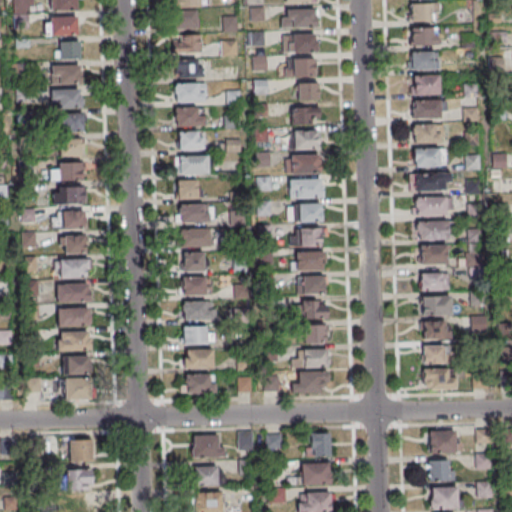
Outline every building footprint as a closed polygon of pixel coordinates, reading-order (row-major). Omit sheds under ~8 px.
[(47,0),(48,10),(75,10),(75,0),(47,0)] [(408,21),(431,21),(431,3),(408,3),(408,21)] [(316,7),(280,7),(280,26),(316,26),(316,7)] [(196,28),(196,12),(172,12),(172,28),(196,28)] [(222,31),(236,30),(235,15),(221,16),(222,31)] [(77,17),(43,17),(43,35),(77,35),(77,17)] [(408,27),(408,45),(436,45),(436,27),(408,27)] [(263,45),(263,32),(249,32),(249,45),(263,45)] [(316,34),(284,34),(284,51),(316,51),(316,34)] [(172,35),(172,52),(200,52),(200,35),(172,35)] [(221,55),(235,54),(235,40),(220,41),(221,55)] [(79,58),(79,42),(57,42),(57,58),(79,58)] [(433,51),(408,51),(408,69),(433,69),(433,51)] [(283,76),(313,76),(313,59),(283,59),(283,76)] [(173,60),(173,76),(203,76),(203,60),(173,60)] [(80,84),(80,65),(49,65),(49,84),(80,84)] [(439,95),(439,75),(411,75),(411,95),(439,95)] [(172,101),(203,101),(203,82),(172,82),(172,101)] [(318,83),(295,83),(295,98),(318,98),(318,83)] [(81,107),(81,89),(49,89),(49,107),(81,107)] [(225,104),(240,104),(239,90),(225,90),(225,104)] [(411,118),(439,118),(439,99),(411,99),(411,118)] [(173,125),(203,125),(203,107),(173,107),(173,125)] [(290,107),(290,122),(318,122),(318,107),(290,107)] [(474,107),(462,107),(462,120),(474,120),(474,107)] [(82,130),(82,114),(57,114),(57,130),(82,130)] [(222,127),(239,127),(239,115),(222,115),(222,127)] [(441,125),(411,125),(411,142),(441,142),(441,125)] [(318,149),(317,130),(291,131),(291,149),(318,149)] [(202,131),(176,131),(176,149),(202,149),(202,131)] [(57,156),(80,156),(80,139),(57,139),(57,156)] [(444,166),(444,148),(412,148),(412,166),(444,166)] [(174,155),(174,174),(207,174),(207,155),(174,155)] [(318,155),(284,155),(284,173),(318,173),(318,155)] [(49,179),(81,179),(81,162),(49,162),(49,179)] [(450,182),(450,174),(413,174),(413,191),(444,191),(444,182),(450,182)] [(200,179),(173,179),(173,197),(200,197),(200,179)] [(321,197),(321,179),(287,179),(287,197),(321,197)] [(82,187),(49,187),(49,203),(82,203),(82,187)] [(445,215),(445,197),(412,197),(412,215),(445,215)] [(287,221),(320,221),(320,203),(288,203),(287,221)] [(211,221),(211,204),(176,204),(176,221),(211,221)] [(52,228),(84,228),(84,211),(52,211),(52,228)] [(415,239),(449,239),(449,221),(415,221),(415,239)] [(294,245),(320,245),(320,227),(294,227),(294,245)] [(178,246),(208,246),(208,229),(178,229),(178,246)] [(58,236),(58,252),(84,252),(84,236),(58,236)] [(416,264),(445,264),(445,245),(416,245),(416,264)] [(290,269),(323,269),(323,251),(290,251),(290,269)] [(178,252),(178,271),(203,271),(203,252),(178,252)] [(87,277),(87,259),(53,259),(53,277),(87,277)] [(419,272),(419,291),(447,291),(447,272),(419,272)] [(301,275),(301,294),(324,294),(324,275),(301,275)] [(208,295),(208,277),(178,277),(178,295),(208,295)] [(88,284),(54,284),(54,301),(88,301),(88,284)] [(449,315),(449,296),(419,296),(419,315),(449,315)] [(301,300),(301,318),(325,318),(325,300),(301,300)] [(179,318),(211,318),(211,301),(179,301),(179,318)] [(54,308),(54,326),(89,325),(88,307),(54,308)] [(420,339),(447,339),(447,321),(420,321),(420,339)] [(302,343),(324,343),(324,325),(302,325),(302,343)] [(180,326),(180,343),(211,343),(211,326),(180,326)] [(0,342),(11,343),(11,330),(0,329),(0,342)] [(55,331),(55,349),(89,349),(89,331),(55,331)] [(442,344),(421,344),(421,363),(442,363),(442,344)] [(182,368),(211,368),(211,349),(182,349),(182,368)] [(327,367),(327,349),(301,349),(301,367),(327,367)] [(88,373),(88,356),(61,356),(61,373),(88,373)] [(421,368),(421,389),(455,389),(455,377),(446,377),(446,368),(421,368)] [(290,393),(322,393),(322,371),(290,371),(290,393)] [(214,393),(214,374),(184,374),(184,393),(214,393)] [(473,387),(485,387),(485,376),(473,376),(473,387)] [(86,377),(60,377),(60,400),(86,400),(86,377)] [(249,391),(249,378),(238,378),(238,391),(249,391)] [(29,382),(32,391),(40,388),(36,379),(29,382)] [(427,429),(427,451),(458,451),(458,429),(427,429)] [(477,443),(489,442),(487,429),(475,431),(477,443)] [(252,450),(252,431),(236,431),(236,450),(252,450)] [(306,456),(328,456),(328,433),(306,433),(306,456)] [(222,435),(191,435),(191,457),(222,457),(222,435)] [(91,461),(91,439),(67,439),(67,461),(91,461)] [(447,459),(428,459),(428,481),(447,481),(447,459)] [(329,463),(299,463),(299,484),(329,484),(329,463)] [(194,466),(194,484),(219,484),(219,466),(194,466)] [(90,469),(57,469),(57,490),(90,490),(90,469)] [(477,496),(488,496),(488,483),(477,483),(477,496)] [(428,488),(428,509),(456,509),(456,488),(428,488)] [(220,511),(220,491),(194,491),(193,511),(220,511)] [(328,511),(329,492),(296,492),(296,511),(328,511)]
